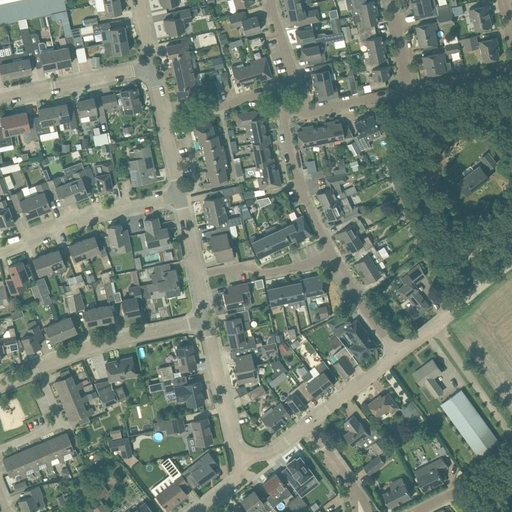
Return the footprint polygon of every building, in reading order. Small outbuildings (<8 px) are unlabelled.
[(0,0),(0,24),(6,23),(11,22),(18,20),(25,19),(51,14),(66,10),(64,0),(0,0)] [(104,10),(97,11),(98,17),(112,15),(122,13),(119,0),(103,3),(104,10)] [(284,0),(287,9),(303,5),(311,3),(310,0),(284,0)] [(353,16),(360,14),(377,11),(376,5),(374,6),(372,0),(371,0),(366,1),(365,0),(351,0),(354,9),(351,9),(353,16)] [(419,13),(421,19),(438,16),(452,12),(451,8),(451,7),(449,7),(449,4),(436,6),(434,0),(421,0),(411,2),(413,8),(415,8),(416,13),(419,13)] [(303,5),(287,9),(289,20),(294,19),(296,26),(319,21),(317,9),(304,12),(303,5)] [(490,5),(480,7),(469,9),(471,18),(473,18),(476,30),(492,27),(489,12),(491,12),(490,5)] [(462,6),(451,8),(452,12),(453,16),(464,14),(462,6)] [(189,9),(185,9),(175,11),(177,17),(163,20),(166,31),(167,30),(168,34),(185,31),(183,22),(191,20),(189,9)] [(74,45),(66,10),(51,14),(52,20),(61,18),(65,37),(59,38),(61,48),(53,50),(56,67),(71,64),(67,46),(74,45)] [(244,11),(234,14),(228,16),(232,28),(242,24),(245,35),(261,30),(256,16),(246,19),(244,11)] [(378,16),(377,11),(360,14),(353,16),(354,23),(356,22),(359,33),(375,30),(374,23),(378,23),(376,17),(378,16)] [(452,12),(438,16),(440,25),(454,22),(453,16),(452,12)] [(96,17),(84,20),(85,27),(97,24),(96,17)] [(74,45),(75,49),(84,47),(82,37),(101,33),(102,37),(102,36),(103,44),(127,39),(124,26),(110,28),(109,22),(71,30),(74,45)] [(437,29),(436,22),(416,26),(421,47),(437,43),(435,29),(437,29)] [(326,43),(344,40),(342,32),(327,35),(323,32),(313,35),(312,28),(295,31),(297,43),(304,41),(305,47),(326,43)] [(20,30),(23,44),(31,43),(29,34),(27,29),(20,30)] [(366,44),(367,51),(385,47),(384,41),(382,42),(381,36),(376,37),(375,30),(359,33),(361,45),(366,44)] [(56,67),(53,50),(53,47),(46,49),(46,44),(45,43),(43,42),(42,42),(39,43),(38,35),(37,34),(36,33),(35,33),(29,34),(31,43),(34,57),(40,55),(43,70),(56,67)] [(458,40),(459,43),(460,46),(466,45),(467,51),(479,48),(478,47),(481,46),(484,61),(499,58),(497,47),(498,46),(497,38),(480,42),(477,43),(476,36),(458,40)] [(166,46),(168,56),(192,51),(194,50),(192,42),(190,42),(189,37),(181,39),(181,43),(166,46)] [(259,37),(249,40),(251,47),(261,44),(259,37)] [(127,39),(103,44),(106,56),(129,52),(127,39)] [(327,47),(326,43),(305,47),(301,48),(303,59),(310,58),(311,64),(326,61),(323,51),(325,50),(327,47)] [(460,51),(460,46),(459,43),(445,46),(447,54),(460,51)] [(86,61),(84,47),(75,49),(78,63),(86,61)] [(367,70),(371,69),(387,66),(385,59),(384,53),(386,53),(385,47),(367,51),(369,57),(364,58),(367,70)] [(14,53),(12,53),(16,76),(31,72),(27,50),(23,51),(22,48),(17,49),(14,53)] [(192,51),(168,56),(168,57),(171,57),(173,67),(190,63),(189,58),(193,57),(192,51)] [(444,52),(433,54),(423,56),(425,68),(427,67),(429,75),(446,72),(443,59),(446,58),(444,52)] [(16,76),(12,53),(0,55),(0,69),(2,79),(16,76)] [(91,56),(90,66),(99,66),(99,57),(91,56)] [(254,60),(259,78),(260,81),(271,77),(265,57),(254,60)] [(213,60),(214,69),(223,67),(221,58),(213,60)] [(243,66),(249,84),(254,83),(253,80),(259,78),(254,60),(250,62),(250,64),(243,66)] [(311,73),(313,84),(331,80),(329,74),(333,73),(330,62),(316,65),(317,72),(311,73)] [(190,63),(173,67),(176,78),(201,72),(200,67),(196,68),(191,69),(190,63)] [(387,66),(371,69),(373,76),(368,77),(370,89),(386,86),(384,79),(389,78),(388,72),(390,71),(389,65),(387,66)] [(249,84),(243,66),(236,68),(235,66),(231,67),(236,85),(243,83),(244,86),(249,84)] [(201,72),(176,78),(178,88),(176,88),(176,89),(195,85),(194,80),(203,78),(201,72)] [(213,81),(217,93),(229,89),(226,77),(213,81)] [(331,80),(313,84),(316,95),(317,95),(318,101),(338,97),(336,86),(332,87),(331,80)] [(195,85),(176,89),(179,100),(200,96),(198,84),(195,85)] [(121,92),(115,94),(117,104),(117,105),(118,105),(122,106),(124,105),(126,112),(131,111),(133,110),(135,112),(138,111),(139,109),(140,109),(138,96),(136,96),(135,90),(136,90),(136,88),(121,92)] [(115,94),(102,97),(104,107),(117,105),(117,104),(115,94)] [(78,101),(77,101),(80,115),(88,114),(89,121),(97,119),(95,112),(96,112),(93,98),(85,99),(84,98),(83,96),(79,97),(77,99),(78,101)] [(52,106),(55,123),(62,121),(64,129),(76,127),(73,110),(67,111),(65,104),(52,106)] [(33,118),(34,124),(37,135),(57,131),(55,123),(52,106),(38,109),(39,117),(33,118)] [(245,125),(246,132),(264,129),(263,123),(266,122),(265,117),(257,118),(255,111),(235,114),(238,127),(245,125)] [(25,112),(12,115),(16,132),(22,131),(24,142),(38,139),(34,124),(28,125),(25,112)] [(16,132),(12,115),(0,117),(0,118),(3,130),(0,130),(0,146),(12,144),(10,134),(16,132)] [(361,120),(354,123),(359,134),(354,137),(360,151),(370,147),(366,135),(379,129),(373,115),(366,118),(366,117),(361,119),(361,120)] [(195,140),(198,139),(214,136),(211,120),(188,125),(189,130),(193,129),(195,140)] [(329,122),(333,140),(339,139),(340,141),(345,140),(341,122),(335,124),(334,121),(329,122)] [(319,127),(322,145),(326,144),(326,141),(333,140),(329,122),(324,123),(324,126),(319,127)] [(307,126),(311,144),(317,143),(318,146),(322,145),(319,127),(313,128),(313,125),(307,126)] [(304,146),(311,144),(307,126),(302,127),(303,130),(297,132),(300,150),(305,149),(304,146)] [(264,129),(246,132),(247,136),(250,136),(251,143),(270,140),(269,135),(266,135),(264,129)] [(95,146),(109,143),(106,132),(93,135),(95,146)] [(200,149),(203,149),(207,148),(219,145),(217,135),(214,136),(198,139),(200,149)] [(251,151),(251,155),(269,152),(268,146),(271,145),(270,140),(251,143),(253,151),(251,151)] [(354,142),(347,145),(353,156),(354,156),(356,159),(361,156),(359,153),(360,152),(354,142)] [(69,144),(61,144),(62,152),(70,152),(69,144)] [(219,145),(207,148),(203,149),(206,160),(225,156),(222,145),(219,145)] [(143,173),(154,170),(149,146),(140,148),(139,147),(137,148),(137,149),(133,150),(134,151),(129,152),(130,161),(129,161),(134,184),(145,182),(143,173)] [(255,167),(273,163),(274,163),(273,157),(270,158),(269,152),(251,155),(252,159),(255,159),(256,166),(255,166),(255,167)] [(490,169),(496,164),(488,153),(482,157),(486,163),(481,166),(459,183),(467,193),(474,188),(475,190),(483,184),(482,182),(489,177),(485,172),(490,168),(490,169)] [(227,166),(225,156),(206,160),(208,170),(224,167),(227,166)] [(334,176),(344,174),(346,173),(345,169),(343,158),(337,159),(339,169),(333,170),(334,176)] [(112,162),(93,166),(96,176),(95,176),(98,192),(112,189),(111,183),(117,182),(112,162)] [(274,169),(273,163),(255,167),(256,170),(259,170),(260,178),(278,174),(277,169),(274,169)] [(13,164),(0,167),(0,169),(1,173),(2,174),(14,171),(13,164)] [(227,183),(224,167),(208,170),(205,171),(207,182),(203,182),(205,188),(227,183)] [(68,183),(74,200),(87,195),(83,183),(88,181),(84,170),(72,174),(74,180),(68,183)] [(1,173),(0,173),(0,193),(8,191),(2,174),(1,173)] [(401,173),(392,176),(398,191),(406,188),(401,173)] [(278,174),(260,178),(258,178),(258,182),(253,183),(255,190),(259,189),(260,190),(281,186),(278,174)] [(323,206),(342,197),(346,196),(344,192),(341,192),(339,183),(346,182),(344,174),(334,176),(329,177),(331,188),(317,194),(323,206)] [(62,204),(74,200),(68,183),(61,185),(58,177),(47,182),(51,194),(57,192),(62,204)] [(31,196),(38,213),(50,209),(45,197),(51,194),(47,182),(34,186),(37,194),(31,196)] [(26,218),(38,213),(27,186),(21,188),(22,191),(10,196),(17,212),(23,210),(26,218)] [(234,187),(222,189),(224,197),(236,194),(234,187)] [(412,205),(408,194),(396,198),(400,207),(405,208),(412,205)] [(221,196),(204,200),(205,205),(203,205),(205,213),(224,208),(221,196)] [(348,209),(342,197),(323,206),(329,220),(342,214),(345,221),(356,216),(362,213),(359,207),(358,206),(357,206),(348,209)] [(14,224),(10,214),(8,207),(7,207),(4,200),(0,201),(0,207),(1,209),(0,209),(0,227),(1,229),(14,224)] [(226,219),(224,208),(205,213),(206,219),(208,219),(209,224),(218,222),(226,219)] [(416,216),(411,209),(404,213),(409,221),(416,216)] [(240,216),(228,219),(230,226),(242,224),(240,216)] [(292,221),(293,223),(301,239),(311,234),(302,216),(292,221)] [(358,219),(356,216),(345,221),(337,224),(341,230),(336,233),(341,243),(356,234),(360,232),(365,229),(359,219),(358,219)] [(145,233),(147,242),(148,247),(169,243),(168,238),(167,238),(165,228),(160,229),(157,218),(144,220),(147,232),(145,233)] [(282,228),(289,242),(294,240),(295,242),(301,239),(293,223),(287,226),(285,222),(281,224),(282,228)] [(107,227),(109,237),(111,246),(117,245),(118,251),(131,249),(128,233),(122,234),(120,225),(107,227)] [(212,249),(214,248),(228,245),(227,238),(231,237),(229,227),(214,230),(216,235),(210,236),(212,249)] [(289,242),(282,228),(276,230),(275,227),(270,229),(279,247),(289,242)] [(267,235),(262,237),(268,252),(279,247),(270,229),(265,231),(267,235)] [(353,250),(356,255),(373,245),(367,236),(363,238),(360,240),(356,234),(341,243),(347,253),(353,250)] [(94,236),(81,241),(87,256),(99,251),(94,236)] [(268,252),(262,237),(256,240),(254,236),(249,238),(258,257),(268,252)] [(74,260),(87,256),(81,241),(68,246),(74,260)] [(228,245),(214,248),(217,261),(223,259),(224,265),(239,262),(237,252),(232,253),(230,245),(228,245)] [(373,245),(356,255),(359,261),(354,264),(360,273),(374,265),(383,259),(377,249),(376,250),(373,245)] [(58,250),(46,255),(51,269),(53,275),(61,272),(60,269),(65,267),(58,250)] [(38,274),(51,269),(46,255),(33,260),(38,274)] [(28,279),(25,271),(21,261),(8,266),(12,277),(6,280),(11,294),(26,289),(23,281),(28,279)] [(425,276),(419,264),(408,272),(409,273),(401,279),(404,284),(397,289),(405,299),(409,295),(412,299),(410,301),(414,305),(407,310),(414,319),(429,307),(416,290),(418,289),(415,284),(425,276)] [(378,271),(374,265),(360,273),(365,283),(371,280),(374,287),(387,278),(381,269),(378,271)] [(175,269),(151,275),(153,283),(156,282),(158,290),(164,288),(166,297),(180,294),(178,285),(176,285),(175,278),(177,278),(175,269)] [(315,293),(320,292),(321,296),(327,295),(322,275),(311,277),(315,293)] [(35,280),(43,300),(49,298),(47,294),(49,293),(43,277),(35,280)] [(301,282),(304,296),(309,295),(310,299),(316,297),(315,293),(311,277),(300,280),(301,282)] [(103,284),(107,301),(114,300),(110,281),(103,284)] [(304,296),(301,282),(289,284),(294,305),(299,304),(298,299),(304,298),(304,296)] [(236,312),(247,309),(252,305),(250,296),(247,283),(236,285),(237,291),(223,294),(226,308),(235,306),(236,312)] [(148,284),(139,286),(142,299),(151,297),(148,284)] [(288,306),(294,305),(289,284),(278,286),(282,303),(287,302),(288,306)] [(121,301),(125,317),(139,314),(136,300),(142,299),(139,286),(128,289),(130,299),(121,301)] [(276,304),(282,303),(278,286),(267,289),(271,309),(276,308),(276,304)] [(78,288),(71,290),(78,311),(85,308),(78,288)] [(78,311),(71,290),(64,293),(71,313),(78,311)] [(97,308),(100,323),(113,320),(110,305),(97,308)] [(320,318),(328,316),(326,305),(318,307),(320,318)] [(87,326),(100,323),(97,308),(84,311),(87,326)] [(250,320),(247,309),(236,312),(237,317),(225,320),(227,333),(243,330),(250,328),(248,321),(250,320)] [(348,321),(343,314),(326,322),(332,329),(348,321)] [(70,317),(58,322),(64,336),(76,331),(70,317)] [(38,325),(37,326),(35,320),(26,324),(28,329),(27,330),(30,336),(22,339),(27,352),(39,346),(36,338),(42,335),(38,325)] [(356,320),(348,326),(344,329),(356,344),(350,348),(359,360),(376,347),(356,320)] [(64,336),(58,322),(45,327),(51,342),(64,336)] [(244,349),(256,346),(254,336),(245,338),(243,330),(227,333),(230,346),(243,343),(244,349)] [(10,336),(3,338),(5,345),(9,345),(10,351),(18,349),(15,335),(10,336)] [(256,346),(244,349),(239,350),(240,356),(234,357),(237,370),(253,366),(252,358),(256,358),(256,357),(261,352),(263,354),(263,355),(277,351),(276,342),(256,346)] [(185,347),(176,349),(180,370),(196,367),(195,366),(194,366),(193,359),(194,359),(191,345),(187,346),(185,346),(185,347)] [(345,346),(334,354),(339,360),(333,364),(344,378),(355,369),(347,359),(352,355),(345,346)] [(135,375),(133,367),(131,358),(106,363),(109,381),(135,375)] [(314,378),(325,392),(334,385),(330,380),(335,376),(323,360),(314,367),(319,374),(314,378)] [(441,371),(439,368),(433,360),(426,365),(427,366),(423,369),(422,368),(414,374),(422,386),(426,383),(436,396),(443,391),(433,378),(441,371)] [(161,375),(162,381),(173,378),(171,366),(171,365),(160,368),(160,369),(161,373),(161,374),(161,375)] [(253,366),(237,370),(235,370),(238,382),(244,381),(245,387),(253,385),(259,381),(257,373),(259,365),(253,366)] [(62,379),(71,375),(68,370),(59,373),(62,379)] [(298,386),(307,398),(312,394),(316,399),(325,392),(314,378),(309,371),(301,377),(304,381),(298,386)] [(54,382),(60,395),(76,388),(77,390),(84,387),(81,382),(75,385),(71,375),(54,382)] [(162,381),(161,375),(146,378),(147,384),(162,381)] [(277,376),(271,381),(275,385),(281,381),(277,376)] [(182,377),(162,381),(165,393),(174,391),(177,402),(187,399),(188,406),(203,403),(201,391),(200,391),(198,383),(199,383),(199,382),(184,385),(182,377)] [(261,385),(248,393),(252,400),(265,393),(261,385)] [(307,398),(298,386),(289,393),(292,396),(286,400),(297,414),(306,407),(302,402),(307,398)] [(60,395),(65,408),(81,401),(82,403),(88,400),(86,395),(80,397),(77,390),(76,388),(60,395)] [(462,389),(460,390),(441,404),(480,458),(501,443),(462,389)] [(113,391),(106,394),(100,396),(104,407),(117,401),(113,391)] [(399,408),(388,393),(383,397),(381,395),(369,404),(379,416),(385,412),(385,413),(389,410),(392,414),(399,408)] [(91,408),(85,410),(82,403),(81,401),(65,408),(70,421),(86,414),(87,416),(94,413),(91,408)] [(291,416),(285,408),(281,403),(276,407),(277,408),(262,419),(272,433),(286,422),(285,421),(291,416)] [(350,431),(344,435),(352,446),(358,442),(359,444),(371,435),(361,423),(360,423),(354,415),(344,423),(350,431)] [(184,430),(182,417),(171,419),(174,432),(184,430)] [(164,420),(153,422),(155,431),(165,429),(166,433),(174,432),(171,419),(164,420)] [(207,419),(197,421),(192,422),(197,445),(212,441),(207,419)] [(407,424),(411,430),(417,425),(413,420),(407,424)] [(137,426),(129,428),(130,434),(139,432),(137,426)] [(66,433),(55,438),(62,454),(64,460),(65,461),(77,455),(75,448),(73,449),(66,433)] [(379,455),(390,446),(382,436),(371,445),(379,455)] [(64,460),(62,454),(55,438),(42,443),(49,459),(57,456),(59,462),(64,460)] [(109,442),(111,450),(121,448),(123,457),(131,455),(127,438),(109,442)] [(29,448),(36,465),(44,462),(47,468),(52,466),(49,459),(42,443),(29,448)] [(39,471),(36,465),(29,448),(17,453),(24,470),(32,467),(34,473),(39,471)] [(27,476),(24,470),(17,453),(3,459),(10,476),(19,472),(21,478),(27,476)] [(188,468),(201,485),(216,473),(212,468),(216,464),(208,453),(188,468)] [(385,463),(380,456),(379,455),(364,467),(370,475),(385,463)] [(315,476),(300,456),(296,459),(295,457),(287,464),(293,472),(292,472),(296,477),(296,476),(297,477),(291,482),(290,481),(302,498),(302,497),(302,496),(309,491),(304,485),(315,476)] [(180,473),(187,468),(179,458),(172,464),(179,472),(180,473)] [(449,467),(443,460),(442,458),(414,471),(424,491),(444,482),(439,472),(449,467)] [(76,467),(79,473),(86,470),(84,464),(76,467)] [(175,480),(156,496),(166,509),(178,499),(179,501),(187,495),(181,489),(188,484),(180,473),(179,472),(173,477),(175,480)] [(291,494),(282,482),(276,474),(263,483),(273,495),(279,490),(285,498),(291,494)] [(25,481),(13,485),(16,491),(27,486),(25,481)] [(405,483),(383,493),(390,508),(412,497),(405,483)] [(99,498),(108,492),(102,484),(94,491),(99,498)] [(37,486),(36,486),(27,490),(29,496),(18,500),(22,511),(27,511),(45,505),(37,486)] [(241,500),(249,511),(262,511),(266,509),(268,511),(277,511),(266,498),(262,501),(254,491),(248,495),(247,494),(245,494),(242,497),(241,499),(242,500),(241,500)] [(299,495),(287,504),(292,511),(296,511),(306,504),(299,495)] [(92,510),(94,511),(108,511),(101,503),(92,510)] [(152,511),(151,510),(145,503),(132,511),(128,511),(127,511),(152,511)] [(315,503),(310,507),(313,511),(319,507),(315,503)]
